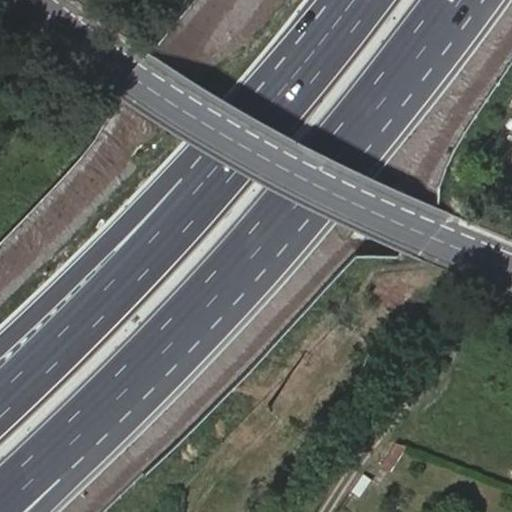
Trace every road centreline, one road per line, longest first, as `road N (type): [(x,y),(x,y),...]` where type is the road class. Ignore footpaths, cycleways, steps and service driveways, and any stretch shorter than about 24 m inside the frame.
road 1 (tertiary): [(511,270),(272,163),(129,79),(27,0)]
road 2 (motorway): [(82,418),(256,237),(448,0)]
road 3 (motorway): [(218,175),(85,322),(0,398)]
road 4 (motorway): [(218,175),(169,175),(0,346)]
road 5 (motorway): [(361,0),(218,175)]
